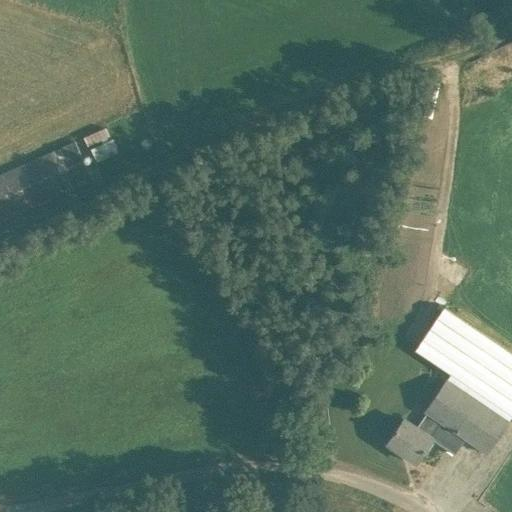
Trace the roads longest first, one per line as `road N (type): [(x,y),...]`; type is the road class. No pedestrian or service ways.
road 1 (track): [(0,238),(511,26)]
road 2 (unclassified): [(0,510),(252,467),(323,470),(386,486),(430,511)]
